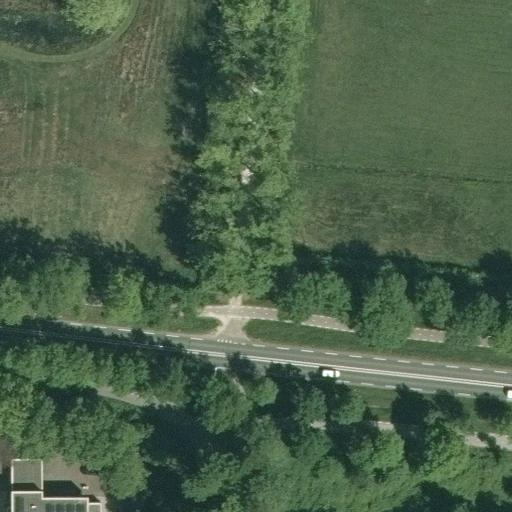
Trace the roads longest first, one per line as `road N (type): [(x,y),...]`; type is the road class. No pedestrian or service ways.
road 1 (primary): [(0,328),(511,388)]
road 2 (unclassified): [(219,511),(207,450),(165,410),(118,389),(0,370)]
